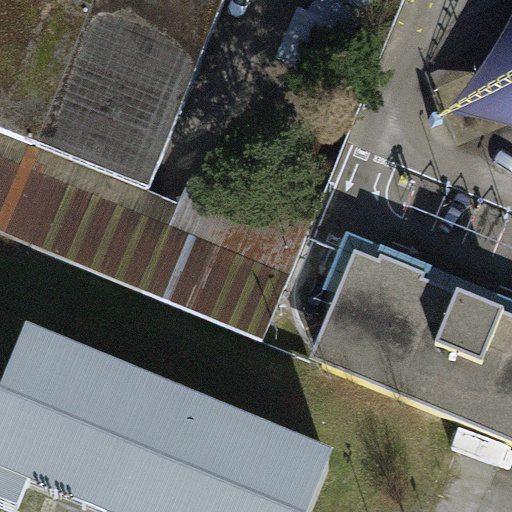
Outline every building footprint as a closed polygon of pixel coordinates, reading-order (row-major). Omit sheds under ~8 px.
[(0,0),(0,145),(151,204),(230,0),(0,0)] [(511,11),(510,18),(486,67),(440,121),(511,138),(511,11)] [(0,248),(255,353),(282,288),(0,171),(0,248)] [(339,318),(318,373),(511,448),(511,321),(350,259),(333,303),(339,318)] [(0,462),(120,511),(318,511),(335,471),(27,344),(0,411),(0,462)] [(120,511),(0,462),(0,511),(25,511),(31,499),(62,511),(120,511)]
